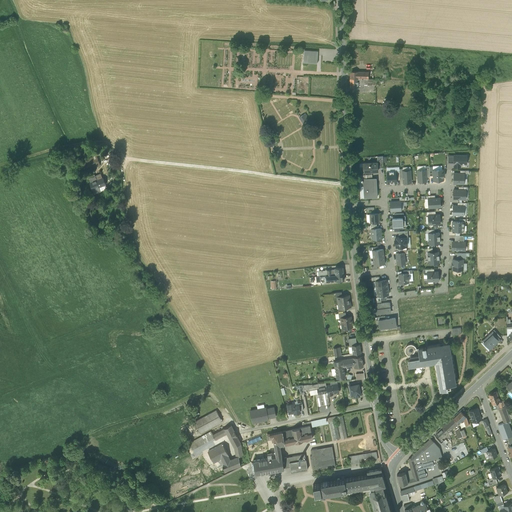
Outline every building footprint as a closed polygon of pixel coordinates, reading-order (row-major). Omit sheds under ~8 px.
[(304,50),(304,51),(317,51),(317,56),(316,56),(315,64),(317,64),(318,51),(304,50)] [(305,63),(315,64),(316,56),(317,56),(317,51),(304,51),(304,55),(305,55),(305,63)] [(358,88),(358,83),(358,79),(350,79),(350,89),(358,88)] [(392,101),(389,96),(384,99),(387,104),(392,101)] [(309,122),(306,117),(304,114),(299,117),(301,120),(303,118),(305,121),(305,120),(307,123),(307,124),(309,122)] [(79,162),(83,172),(88,170),(92,168),(100,165),(97,156),(103,154),(101,149),(91,153),(93,157),(79,162)] [(454,155),(454,156),(454,164),(454,167),(460,167),(460,164),(467,164),(467,156),(454,155)] [(365,172),(378,171),(378,168),(377,162),(363,163),(363,169),(365,169),(365,172)] [(434,181),(443,180),(443,177),(444,177),(443,173),(442,169),(433,170),(433,176),(434,181)] [(410,170),(403,171),(402,171),(403,178),(403,183),(411,182),(410,170)] [(426,177),(426,170),(417,170),(418,182),(421,181),(423,181),(426,181),(426,177)] [(397,183),(396,180),(396,171),(387,172),(388,184),(397,183)] [(454,173),(454,183),(464,183),(464,173),(460,173),(454,173)] [(95,176),(91,178),(89,178),(91,182),(90,183),(94,193),(101,191),(99,187),(105,184),(102,178),(101,174),(95,176)] [(364,198),(377,197),(377,190),(375,190),(375,187),(377,187),(376,178),(363,179),(364,186),(364,198)] [(453,189),(453,198),(465,199),(465,190),(458,190),(453,189)] [(74,197),(78,204),(81,202),(80,199),(85,196),(83,192),(74,197)] [(428,207),(440,207),(440,198),(435,198),(428,199),(428,207)] [(401,201),(390,202),(391,211),(401,210),(401,209),(401,202),(401,201)] [(453,205),(453,215),(463,215),(464,206),(458,206),(453,205)] [(379,213),(370,214),(370,215),(371,223),(376,223),(379,223),(379,213)] [(428,215),(429,224),(440,223),(439,214),(436,215),(428,215)] [(393,229),(395,229),(397,228),(399,228),(402,228),(403,227),(403,223),(403,220),(403,217),(400,218),(395,218),(392,218),(393,229)] [(452,230),(463,231),(463,230),(463,225),(464,222),(459,222),(452,221),(452,230)] [(377,229),(371,229),(372,239),(373,239),(374,240),(377,240),(377,239),(381,238),(380,228),(377,229)] [(429,240),(429,244),(439,243),(439,240),(440,240),(439,236),(439,232),(435,233),(429,233),(429,240)] [(406,237),(399,237),(396,238),(396,240),(395,240),(395,244),(396,244),(396,247),(398,247),(403,247),(406,247),(407,246),(406,237)] [(453,244),(452,244),(452,249),(465,250),(465,242),(463,242),(454,241),(453,241),(453,244)] [(373,258),(384,256),(383,249),(378,249),(372,250),(373,258)] [(428,260),(429,263),(439,263),(438,259),(439,259),(439,255),(438,255),(438,252),(433,252),(428,252),(428,256),(428,260)] [(399,253),(396,254),(397,265),(405,264),(404,253),(399,253)] [(384,256),(373,258),(374,265),(385,264),(384,256)] [(453,259),(452,269),(462,270),(463,263),(463,259),(453,259)] [(333,267),(333,268),(334,274),(343,274),(342,266),(333,267)] [(427,280),(427,281),(438,281),(438,272),(434,272),(427,272),(427,274),(427,280)] [(399,274),(399,283),(408,282),(408,279),(409,279),(409,276),(408,276),(408,273),(403,274),(399,274)] [(375,281),(376,288),(387,287),(386,280),(375,281)] [(388,294),(387,287),(376,288),(377,296),(386,295),(388,294)] [(339,308),(339,309),(344,308),(351,307),(349,295),(342,296),(337,297),(339,304),(341,304),(341,308),(339,308)] [(375,304),(377,314),(390,312),(389,302),(381,303),(375,304)] [(341,318),(342,325),(344,325),(344,328),(345,328),(346,329),(348,328),(349,327),(352,327),(351,316),(346,317),(341,318)] [(378,320),(379,329),(396,327),(395,318),(385,319),(378,320)] [(492,333),(497,339),(499,337),(500,336),(494,329),(491,332),(492,333)] [(492,333),(491,332),(480,342),(488,351),(501,340),(499,337),(497,339),(498,339),(489,348),(483,342),(492,333)] [(483,342),(489,348),(498,339),(497,339),(492,333),(483,342)] [(349,346),(352,345),(357,344),(356,337),(348,339),(349,346)] [(418,348),(416,349),(415,346),(413,344),(409,344),(406,346),(405,349),(405,352),(407,355),(410,356),(410,357),(410,358),(408,359),(409,366),(416,365),(416,366),(425,364),(435,362),(439,383),(440,390),(447,389),(451,388),(450,385),(455,384),(449,347),(447,347),(447,344),(447,343),(427,347),(427,348),(426,348),(426,347),(418,348)] [(352,345),(353,354),(361,352),(360,344),(357,344),(352,345)] [(354,365),(355,367),(363,366),(362,356),(353,358),(345,359),(347,366),(354,365)] [(336,374),(337,378),(345,377),(345,375),(344,367),(343,367),(343,365),(336,367),(335,367),(335,368),(336,374)] [(356,394),(356,395),(359,394),(361,394),(362,394),(360,386),(359,382),(348,384),(350,394),(352,393),(352,395),(356,394)] [(312,384),(303,385),(304,391),(308,408),(315,407),(312,395),(315,394),(318,406),(330,404),(328,395),(327,392),(322,393),(321,388),(327,387),(326,386),(326,383),(319,384),(312,385),(312,384)] [(361,394),(362,396),(368,395),(366,386),(363,387),(363,386),(360,386),(362,394),(361,394)] [(496,403),(498,408),(499,408),(505,405),(503,400),(500,401),(498,394),(497,391),(494,393),(489,395),(492,404),(496,403)] [(293,403),(288,405),(289,412),(294,411),(295,413),(300,412),(300,410),(304,410),(302,402),(298,403),(298,405),(294,406),(293,403)] [(498,425),(503,439),(507,438),(511,435),(511,433),(508,421),(510,420),(510,419),(509,416),(508,413),(505,405),(499,408),(504,423),(498,425)] [(266,408),(268,418),(276,416),(274,407),(266,408)] [(250,410),(253,422),(268,419),(268,418),(266,408),(258,410),(258,409),(250,410)] [(469,411),(473,422),(481,419),(477,408),(469,411)] [(194,421),(200,433),(222,421),(216,410),(194,421)] [(453,417),(459,423),(464,419),(466,417),(464,414),(461,410),(453,417)] [(330,421),(334,441),(340,439),(336,420),(337,420),(341,439),(347,438),(342,415),(328,418),(328,422),(330,421)] [(328,418),(311,421),(312,425),(312,426),(329,423),(328,422),(328,418)] [(436,433),(441,439),(448,432),(458,423),(452,418),(443,427),(436,433)] [(231,425),(224,428),(226,432),(227,434),(228,435),(235,431),(231,425)] [(313,438),(310,425),(301,427),(283,431),(285,444),(313,438)] [(224,434),(226,432),(224,428),(213,434),(212,434),(215,439),(224,434)] [(215,440),(215,439),(212,434),(213,434),(211,431),(189,443),(192,449),(211,439),(212,441),(215,440)] [(280,445),(285,444),(283,431),(268,434),(268,438),(273,437),(276,451),(281,450),(280,445)] [(215,440),(227,434),(226,432),(224,434),(215,439),(215,440)] [(249,444),(262,439),(260,435),(247,440),(249,444)] [(230,440),(234,446),(241,443),(237,436),(230,440)] [(430,439),(421,448),(424,451),(427,461),(429,460),(432,459),(442,457),(439,448),(430,439)] [(242,450),(241,443),(234,446),(236,457),(239,456),(239,457),(243,455),(242,450)] [(214,463),(219,460),(228,455),(229,455),(223,444),(208,452),(214,463)] [(310,456),(312,463),(334,459),(332,446),(311,450),(312,455),(310,456)] [(423,467),(423,468),(424,467),(423,462),(427,461),(424,451),(421,448),(416,453),(419,456),(422,468),(423,467)] [(487,451),(490,459),(497,456),(494,448),(488,451),(487,451)] [(282,458),(281,450),(276,451),(276,452),(277,456),(272,457),(272,453),(267,454),(268,458),(254,460),(254,465),(252,465),(253,469),(255,469),(256,473),(284,469),(284,468),(282,458)] [(376,452),(370,453),(371,460),(378,459),(376,452)] [(408,459),(411,470),(413,474),(418,473),(419,479),(426,478),(423,468),(423,467),(422,468),(419,456),(416,453),(408,459)] [(285,467),(290,466),(289,462),(306,459),(305,454),(289,457),(284,457),(285,464),(285,467)] [(360,462),(364,461),(363,454),(359,455),(356,455),(357,463),(360,462)] [(230,459),(228,455),(219,460),(222,466),(223,466),(230,459)] [(223,466),(225,471),(241,465),(239,457),(239,456),(236,457),(230,459),(223,466)] [(306,459),(289,462),(290,466),(291,472),(308,469),(306,459)] [(335,466),(334,459),(312,463),(313,470),(335,466)] [(493,477),(493,478),(495,477),(501,475),(498,466),(490,469),(493,477)] [(322,494),(322,495),(326,495),(326,494),(370,486),(371,488),(383,485),(386,485),(381,468),(367,470),(368,475),(326,482),(326,480),(323,481),(323,482),(313,484),(315,495),(322,494)] [(397,474),(399,484),(408,482),(406,476),(405,472),(397,474)] [(418,473),(413,474),(406,476),(408,482),(419,479),(418,473)] [(434,484),(434,486),(443,481),(442,478),(442,476),(432,479),(433,480),(434,484)] [(400,491),(401,495),(408,493),(415,491),(434,484),(433,480),(400,491)] [(496,487),(499,495),(507,492),(504,484),(496,487)] [(369,493),(374,511),(391,511),(386,493),(385,493),(383,485),(371,488),(369,493)] [(322,497),(371,488),(370,486),(326,494),(326,495),(322,495),(322,497)] [(401,495),(403,502),(410,500),(409,496),(408,493),(401,495)] [(418,511),(426,509),(427,509),(425,503),(424,503),(424,502),(423,501),(422,501),(421,501),(421,502),(421,503),(420,503),(420,504),(421,505),(416,507),(417,509),(414,510),(413,509),(411,503),(404,505),(405,511),(418,511)] [(500,510),(501,511),(511,511),(511,504),(511,503),(504,506),(505,508),(500,510)]
